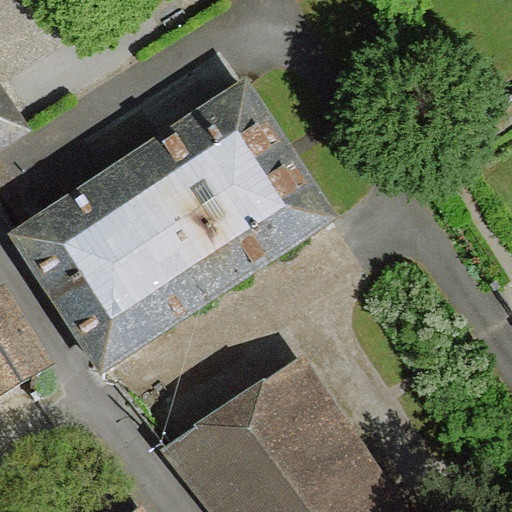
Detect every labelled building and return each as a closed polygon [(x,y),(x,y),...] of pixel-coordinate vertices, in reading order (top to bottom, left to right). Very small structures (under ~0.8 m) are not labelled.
[(14,232),(100,361),(327,211),(242,81),(14,232)] [(23,125),(0,87),(0,150),(28,132),(23,125)] [(50,370),(0,293),(0,398),(25,385),(50,370)] [(392,511),(296,368),(170,453),(217,511),(392,511)] [(104,511),(140,511),(123,488),(99,505),(104,511)]
